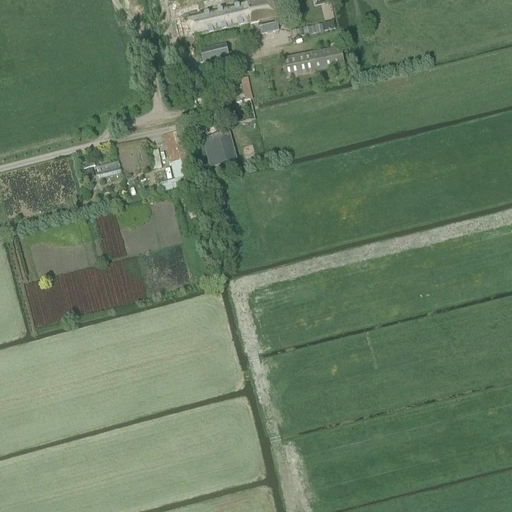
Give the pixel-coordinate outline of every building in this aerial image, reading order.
[(278,32),(270,0),(269,0),(246,5),(251,25),(257,23),(260,36),(278,32)] [(246,5),(199,16),(187,18),(192,38),(245,25),(251,25),(246,5)] [(311,29),(304,30),(305,37),(312,35),(311,29)] [(299,31),(292,33),(293,40),(300,38),(299,31)] [(225,45),(200,51),(203,64),(228,58),(225,45)] [(281,60),(285,80),(344,68),(340,48),(281,60)] [(240,124),(255,120),(250,101),(252,100),(250,92),(249,92),(246,78),(240,80),(243,93),(244,93),(247,101),(235,104),(240,124)] [(174,181),(160,185),(163,193),(193,185),(178,132),(162,136),(174,181)] [(226,133),(202,140),(210,169),(234,162),(226,133)] [(150,152),(154,170),(162,168),(158,150),(150,152)] [(93,161),(81,164),(83,170),(95,167),(93,161)] [(117,162),(96,168),(99,180),(120,174),(117,162)] [(91,169),(84,170),(87,179),(94,177),(91,169)]
